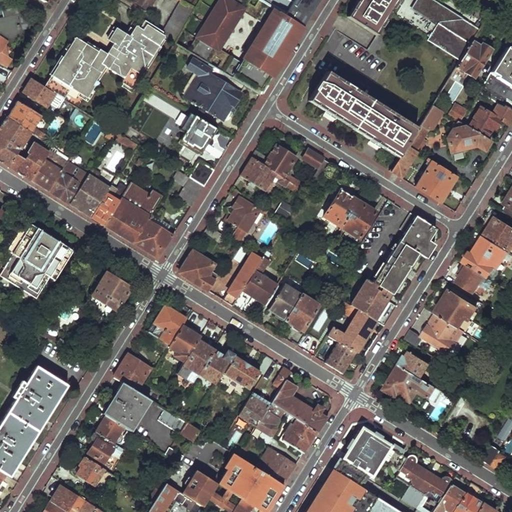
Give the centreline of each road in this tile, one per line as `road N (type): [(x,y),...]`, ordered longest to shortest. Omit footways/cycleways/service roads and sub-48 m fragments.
road 1 (residential): [(13,511),(161,274)]
road 2 (residential): [(161,274),(354,394)]
road 3 (residential): [(458,228),(266,108)]
road 4 (residential): [(266,108),(161,274)]
road 5 (residential): [(354,394),(458,228)]
road 6 (residential): [(0,173),(161,274)]
road 7 (residential): [(511,490),(354,394)]
road 8 (residential): [(354,394),(281,511)]
road 9 (residential): [(334,0),(266,108)]
road 10 (residential): [(66,0),(0,105)]
